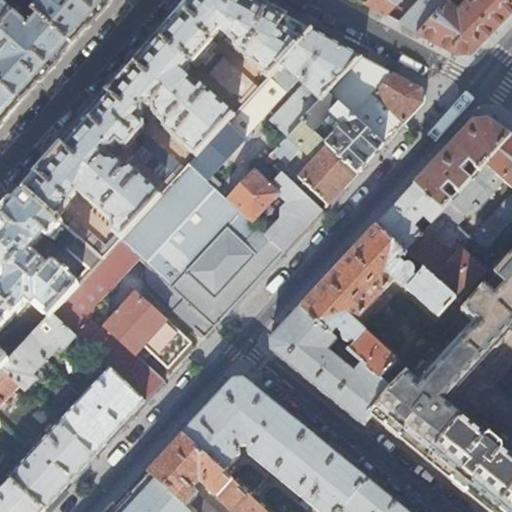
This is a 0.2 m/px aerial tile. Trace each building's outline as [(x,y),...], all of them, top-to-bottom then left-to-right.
[(60,57),(110,0),(0,0),(0,84),(20,102),(60,57)] [(47,164),(24,189),(57,218),(72,202),(71,200),(81,190),(111,218),(112,230),(121,239),(161,196),(128,167),(123,167),(112,157),(108,157),(105,155),(105,151),(107,148),(112,147),(116,143),(121,147),(127,147),(145,128),(144,122),(140,118),(144,113),(143,108),(146,106),(150,105),(153,108),(153,113),(163,122),(164,127),(196,157),(235,115),(202,83),(196,83),(183,71),(192,61),(197,65),(203,60),(206,62),(216,51),(213,49),(218,43),(213,38),(222,29),(235,41),(236,45),(270,78),(314,31),(255,0),(191,0),(171,23),(101,102),(56,153),(54,154),(47,162),(47,164)] [(387,13),(399,0),(364,0),(364,1),(387,13)] [(418,0),(401,20),(416,28),(442,0),(418,0)] [(473,50),(511,9),(511,0),(460,0),(461,0),(460,0),(442,0),(416,28),(458,50),(473,50)] [(363,57),(314,31),(270,78),(260,89),(245,105),(237,114),(235,115),(196,157),(190,164),(218,190),(223,184),(214,175),(246,140),(245,139),(251,132),(299,82),(305,87),(273,122),(288,136),(302,121),(329,93),(363,57)] [(245,105),(260,89),(225,56),(210,72),(245,105)] [(422,89),(363,57),(329,93),(385,146),(409,121),(424,104),(422,89)] [(0,125),(20,102),(0,84),(0,125)] [(385,146),(329,93),(302,121),(315,134),(332,116),(340,124),(342,129),(328,145),(330,147),(358,175),(372,160),(385,146)] [(332,116),(315,134),(324,142),(328,145),(342,129),(340,124),(332,116)] [(473,121),(414,186),(443,212),(451,203),(461,192),(476,176),(511,136),(489,120),(473,121)] [(315,134),(302,121),(288,136),(269,156),(275,161),(279,157),(289,164),(301,151),(314,163),(321,156),(316,150),(324,142),(315,134)] [(511,135),(511,136),(476,176),(486,185),(497,174),(511,187),(511,135)] [(135,153),(170,186),(185,169),(151,137),(135,153)] [(321,156),(330,147),(328,145),(324,142),(316,150),(321,156)] [(328,207),(358,175),(330,147),(321,156),(314,163),(299,180),(328,207)] [(161,196),(121,239),(120,240),(139,258),(149,267),(214,328),(285,253),(261,231),(253,223),(229,200),(218,190),(190,164),(185,169),(170,186),(165,191),(161,196)] [(255,171),(229,200),(253,223),(279,196),(287,204),(281,210),(281,218),(277,222),(269,223),(261,231),(285,253),(324,212),(277,168),(270,176),(279,184),(274,189),(255,171)] [(486,185),(476,176),(461,192),(471,202),(486,185)] [(414,186),(376,227),(406,253),(423,234),(414,227),(424,216),(428,220),(423,226),(427,230),(443,212),(414,186)] [(2,213),(0,216),(0,269),(2,271),(3,280),(0,282),(0,368),(1,368),(8,360),(0,352),(0,330),(29,300),(48,318),(51,314),(78,285),(53,261),(48,266),(29,249),(44,232),(50,238),(63,224),(57,218),(24,189),(2,213)] [(461,192),(451,203),(463,214),(473,204),(471,202),(461,192)] [(511,194),(507,201),(478,232),(490,244),(511,221),(511,194)] [(451,203),(443,212),(427,230),(425,233),(438,245),(456,225),(454,224),(463,214),(451,203)] [(74,218),(66,227),(77,237),(102,259),(110,251),(74,218)] [(376,227),(301,309),(336,340),(340,343),(357,358),(362,363),(392,389),(400,381),(389,371),(398,361),(356,322),(396,278),(440,317),(445,312),(455,321),(464,311),(468,307),(460,300),(459,301),(434,279),(406,253),(376,227)] [(423,234),(406,253),(434,279),(453,258),(438,245),(425,233),(423,234)] [(102,259),(77,237),(67,248),(92,271),(102,259)] [(139,258),(120,240),(110,251),(102,259),(92,271),(83,280),(101,297),(139,258)] [(453,258),(434,279),(459,301),(460,300),(468,307),(484,290),(476,283),(487,271),(462,248),(453,258)] [(460,336),(484,357),(511,327),(511,255),(495,274),(507,285),(496,297),(486,287),(484,290),(468,307),(464,311),(474,321),(460,336)] [(214,328),(149,267),(144,272),(147,284),(205,338),(214,328)] [(83,280),(78,285),(51,314),(75,337),(91,321),(93,306),(101,297),(83,280)] [(91,321),(75,337),(76,338),(106,366),(145,403),(165,381),(135,354),(142,346),(167,369),(191,343),(166,320),(165,320),(136,294),(101,330),(91,321)] [(365,425),(374,413),(373,413),(392,389),(362,363),(355,371),(329,348),(336,340),(301,309),(272,340),(273,350),(317,386),(365,425)] [(75,337),(51,314),(48,318),(8,360),(1,368),(19,385),(25,391),(36,378),(32,375),(60,346),(65,350),(76,338),(75,337)] [(373,413),(374,413),(398,433),(427,457),(461,414),(444,400),(484,357),(460,336),(420,379),(410,370),(400,381),(392,389),(373,413)] [(196,348),(191,343),(167,369),(173,373),(196,348)] [(357,358),(340,343),(336,348),(349,359),(350,358),(354,362),(357,358)] [(145,403),(106,366),(101,371),(106,375),(64,419),(59,415),(55,419),(60,424),(96,456),(145,403)] [(0,405),(19,385),(1,368),(0,368),(0,405)] [(511,371),(501,385),(511,394),(511,371)] [(217,397),(183,434),(225,473),(242,454),(242,445),(249,445),(250,453),(304,497),(301,501),(308,507),(311,503),(322,511),(340,511),(367,479),(332,451),(245,379),(233,380),(217,397)] [(470,405),(462,415),(474,425),(482,415),(470,405)] [(461,414),(427,457),(459,483),(494,511),(511,489),(511,455),(503,448),(503,444),(491,434),(485,434),(474,425),(462,415),(461,414)] [(96,456),(60,424),(14,473),(6,467),(1,472),(10,480),(45,510),(96,456)] [(183,434),(148,471),(192,511),(220,511),(198,491),(200,489),(196,485),(199,481),(199,478),(205,478),(205,483),(236,511),(268,511),(225,473),(183,434)] [(122,499),(110,511),(192,511),(148,471),(122,499)] [(407,511),(398,504),(367,479),(340,511),(407,511)] [(0,511),(43,511),(45,510),(10,480),(0,490),(0,511)] [(511,511),(511,489),(494,511),(511,511)]
